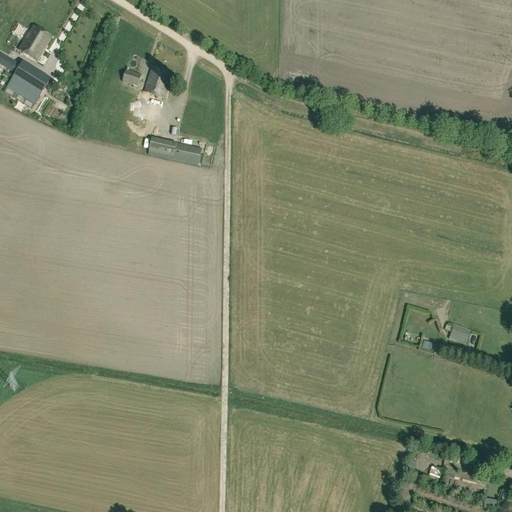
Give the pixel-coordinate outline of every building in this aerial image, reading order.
[(38,62),(52,38),(34,27),(20,51),(38,62)] [(5,57),(0,64),(16,74),(7,87),(36,105),(49,84),(21,66),(5,57)] [(165,99),(173,73),(153,68),(145,93),(165,99)] [(126,71),(123,83),(138,88),(142,76),(126,71)] [(107,101),(133,106),(136,90),(113,86),(112,95),(108,94),(107,101)] [(198,139),(199,110),(178,110),(178,139),(198,139)] [(130,145),(135,131),(112,123),(107,137),(130,145)] [(199,167),(203,150),(178,144),(177,145),(153,140),(149,156),(199,167)] [(454,325),(449,340),(467,345),(472,332),(454,325)]
